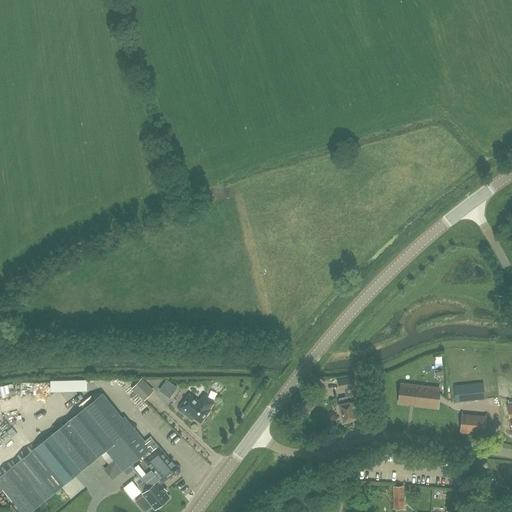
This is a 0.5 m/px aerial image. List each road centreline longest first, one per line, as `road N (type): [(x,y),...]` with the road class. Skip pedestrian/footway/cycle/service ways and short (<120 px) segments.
road 1 (tertiary): [(254,434),(365,297),(470,203)]
road 2 (track): [(0,379),(234,372),(291,385)]
road 3 (residential): [(511,454),(378,436),(306,454),(254,434)]
